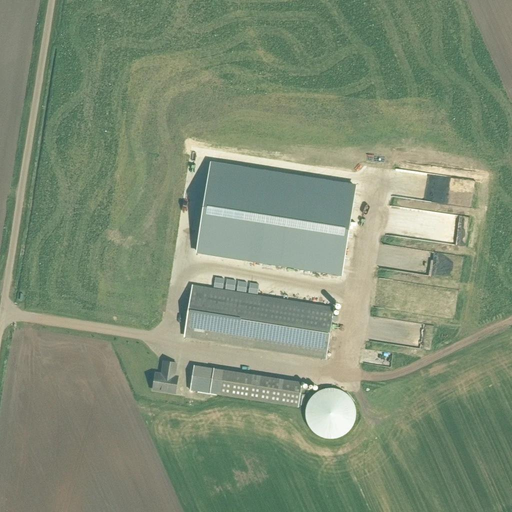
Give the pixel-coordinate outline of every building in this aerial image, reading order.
[(211,164),(197,253),(341,275),(355,187),(211,164)] [(184,335),(326,358),(334,311),(192,288),(184,335)] [(153,391),(175,394),(178,378),(174,377),(176,364),(164,362),(162,375),(155,374),(153,391)] [(190,391),(219,395),(223,372),(194,367),(190,391)] [(219,395),(298,408),(302,384),(223,372),(219,395)] [(311,434),(348,437),(349,427),(347,427),(348,422),(345,422),(346,417),(313,414),(311,434)]
